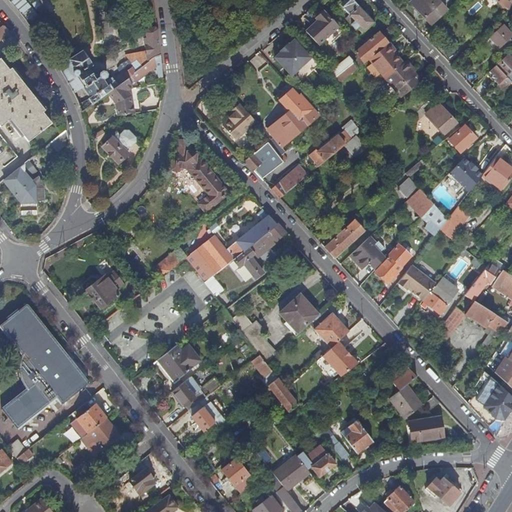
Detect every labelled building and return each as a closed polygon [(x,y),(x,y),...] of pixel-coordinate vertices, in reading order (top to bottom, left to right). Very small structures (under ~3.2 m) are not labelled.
[(8,0),(22,15),(32,7),(25,0),(8,0)] [(364,32),(374,23),(351,0),(346,0),(340,6),(349,16),(345,19),(355,30),(359,27),(364,32)] [(412,0),(410,2),(431,25),(447,10),(437,0),(412,0)] [(511,0),(508,0),(502,6),(509,12),(511,8),(511,0)] [(339,27),(324,11),(310,23),(313,26),(306,33),(319,46),(339,27)] [(499,27),(497,30),(498,31),(491,38),(500,48),(503,44),(507,48),(511,43),(511,41),(509,39),(511,36),(511,35),(503,26),(500,29),(499,27)] [(0,42),(10,35),(4,28),(0,30),(0,42)] [(133,68),(129,71),(131,76),(136,83),(156,68),(157,75),(162,74),(157,31),(154,29),(148,30),(146,34),(147,42),(146,42),(148,58),(137,64),(136,63),(132,66),(133,68)] [(369,60),(388,45),(379,34),(355,53),(360,59),(352,64),(357,70),(369,60)] [(311,58),(295,41),(289,47),(288,46),(280,53),(281,54),(275,60),(279,64),(286,64),(290,69),(294,74),(311,58)] [(394,52),(388,45),(369,60),(386,80),(403,66),(393,54),(394,52)] [(78,73),(76,75),(85,88),(83,89),(90,99),(88,100),(92,105),(95,103),(107,94),(116,104),(118,116),(119,116),(140,114),(139,105),(133,106),(132,97),(128,92),(133,88),(128,78),(131,76),(129,71),(122,76),(121,75),(117,78),(118,81),(115,83),(112,79),(107,83),(106,84),(108,87),(106,88),(102,81),(104,81),(106,79),(107,76),(105,73),(101,73),(93,79),(86,69),(87,69),(87,66),(79,55),(78,56),(77,54),(74,54),(70,57),(69,59),(71,61),(70,61),(78,73)] [(511,56),(509,54),(490,71),(497,78),(494,81),(503,91),(511,83),(511,56)] [(357,70),(352,64),(348,59),(327,76),(337,87),(357,70)] [(9,72),(0,60),(0,126),(1,128),(11,120),(29,143),(52,125),(43,115),(46,112),(11,69),(9,72)] [(405,64),(414,75),(415,73),(406,63),(405,64)] [(286,64),(279,64),(290,77),(294,74),(290,69),(286,64)] [(402,99),(421,83),(414,75),(405,64),(403,66),(386,80),(389,83),(402,99)] [(274,140),(281,148),(313,121),(307,114),(309,112),(310,107),(305,102),(300,101),(294,94),(283,103),(281,108),(287,115),(279,122),(278,120),(274,123),(275,125),(268,131),(274,140)] [(445,135),(463,118),(445,99),(427,115),(445,135)] [(256,124),(239,106),(231,113),(233,116),(229,120),(230,122),(223,129),(236,142),(246,134),(248,135),(253,130),(252,128),(256,124)] [(343,130),(344,132),(351,140),(361,133),(352,122),(343,130)] [(461,153),(476,139),(465,127),(450,141),(461,153)] [(58,152),(70,151),(69,143),(67,131),(51,144),(54,148),(58,152)] [(117,165),(127,155),(123,151),(125,148),(127,148),(129,150),(135,143),(134,139),(128,132),(124,132),(119,137),(119,142),(116,144),(112,139),(102,149),(117,165)] [(319,163),(321,165),(344,147),(348,143),(351,140),(344,132),(319,153),(317,151),(310,156),(317,164),(319,163)] [(280,158),(286,153),(281,148),(274,140),(271,142),(268,144),(280,158)] [(179,141),(178,156),(187,157),(188,153),(197,154),(197,151),(189,150),(190,142),(179,141)] [(54,148),(51,144),(43,150),(46,155),(54,148)] [(246,163),(263,181),(283,163),(279,158),(268,145),(268,144),(246,163)] [(178,156),(177,162),(177,168),(181,168),(187,169),(209,197),(199,205),(205,213),(229,194),(201,159),(200,160),(197,155),(197,154),(188,153),(187,157),(178,156)] [(470,165),(464,159),(450,175),(469,193),(482,177),(477,172),(477,171),(471,164),(470,165)] [(511,176),(511,170),(496,159),(494,161),(483,176),(502,191),(511,176)] [(37,173),(28,162),(4,182),(22,204),(38,204),(41,203),(43,203),(45,200),(45,192),(45,190),(42,186),(41,184),(40,182),(40,181),(37,181),(33,176),(37,173)] [(177,168),(177,162),(173,162),(172,172),(180,173),(181,168),(177,168)] [(424,165),(421,162),(409,171),(412,175),(424,165)] [(299,166),(270,190),(280,200),(308,176),(299,166)] [(420,190),(409,179),(398,189),(408,201),(420,190)] [(434,205),(427,198),(420,190),(408,201),(407,203),(422,219),(423,218),(434,205)] [(435,237),(440,231),(448,221),(434,205),(423,218),(428,223),(426,229),(435,237)] [(440,231),(452,241),(470,217),(458,208),(448,221),(440,231)] [(234,260),(277,226),(263,211),(257,215),(262,221),(227,250),(234,260)] [(356,222),(325,249),(335,260),(365,232),(356,222)] [(272,245),(286,234),(278,224),(277,226),(234,260),(241,268),(244,265),(256,280),(264,274),(254,262),(263,255),(260,252),(271,243),(272,245)] [(220,231),(215,225),(210,230),(214,235),(220,231)] [(205,284),(234,260),(227,250),(215,236),(186,260),(205,284)] [(370,238),(350,257),(363,271),(369,265),(376,259),(375,258),(379,254),(384,250),(378,242),(375,244),(370,238)] [(399,244),(388,256),(390,258),(376,274),(388,285),(403,269),(402,268),(412,257),(399,244)] [(470,290),(487,268),(464,250),(458,257),(476,271),(465,285),(470,290)] [(161,279),(186,260),(179,251),(154,270),(161,279)] [(369,265),(375,271),(385,260),(379,254),(375,258),(376,259),(369,265)] [(500,272),(490,265),(487,268),(470,290),(465,296),(470,299),(474,301),(487,283),(491,285),(500,272)] [(398,285),(402,288),(407,292),(408,290),(410,288),(415,292),(413,294),(423,302),(430,293),(436,286),(412,267),(398,285)] [(511,277),(503,272),(492,288),(511,300),(511,277)] [(124,286),(113,273),(97,286),(94,284),(91,284),(90,285),(88,287),(88,289),(88,291),(89,292),(88,293),(102,310),(120,296),(116,292),(124,286)] [(431,294),(430,293),(423,302),(441,316),(459,292),(451,286),(455,282),(446,275),(431,294)] [(306,329),(310,325),(318,318),(305,304),(307,303),(301,296),(281,315),(288,323),(291,321),(301,333),(306,329)] [(456,308),(460,311),(470,299),(465,296),(461,302),(456,308)] [(495,334),(498,336),(508,324),(508,323),(475,303),(466,315),(488,328),(489,327),(497,332),(495,334)] [(65,406),(67,405),(65,403),(89,384),(27,307),(28,306),(27,306),(0,326),(0,328),(1,328),(62,405),(60,406),(61,407),(64,405),(65,406)] [(456,308),(437,333),(445,339),(465,315),(460,311),(456,308)] [(310,325),(332,350),(339,343),(350,333),(328,309),(318,318),(310,325)] [(242,313),(232,321),(242,334),(253,325),(242,313)] [(266,333),(256,322),(253,325),(242,334),(244,336),(248,341),(258,354),(259,356),(266,365),(278,354),(262,337),(266,333)] [(511,337),(501,355),(506,358),(507,359),(511,351),(511,337)] [(323,358),(342,378),(343,377),(344,377),(359,365),(352,357),(350,358),(345,353),(347,352),(339,343),(332,350),(328,354),(323,358)] [(386,345),(374,354),(379,359),(391,350),(386,345)] [(180,353),(176,347),(154,364),(172,385),(193,369),(192,368),(180,353)] [(180,353),(192,368),(200,362),(188,347),(180,353)] [(275,381),(278,380),(273,373),(266,365),(259,356),(257,358),(252,362),(264,379),(270,375),(275,381)] [(511,385),(511,361),(507,359),(506,358),(495,373),(511,385)] [(407,385),(416,378),(406,367),(391,378),(394,382),(393,383),(399,391),(407,385)] [(215,377),(203,387),(209,393),(220,383),(215,377)] [(190,379),(172,393),(185,409),(186,408),(196,400),(194,397),(201,391),(195,385),(194,385),(190,379)] [(274,427),(299,406),(287,391),(278,380),(275,381),(269,387),(287,410),(277,418),(274,414),(269,418),(272,422),(269,424),(272,428),(274,427)] [(482,407),(477,415),(489,428),(496,421),(493,418),(505,419),(511,408),(511,398),(495,383),(492,388),(494,390),(482,407)] [(48,404),(49,403),(34,385),(33,386),(34,387),(4,412),(3,410),(2,411),(18,431),(18,430),(17,429),(48,403),(48,404)] [(391,397),(407,418),(424,405),(407,385),(399,391),(391,397)] [(480,404),(482,407),(494,390),(492,388),(480,404)] [(362,395),(359,397),(364,404),(368,402),(362,395)] [(189,412),(200,404),(196,400),(186,408),(189,412)] [(91,408),(87,403),(73,414),(77,420),(71,424),(82,439),(106,420),(99,411),(96,413),(91,407),(91,408)] [(217,427),(225,421),(210,403),(203,409),(193,417),(192,418),(204,433),(215,425),(217,427)] [(193,417),(203,409),(200,404),(189,412),(193,417)] [(444,437),(441,417),(409,422),(412,442),(444,437)] [(119,435),(106,420),(82,439),(81,440),(87,447),(94,441),(101,450),(119,435)] [(357,453),(373,441),(356,420),(341,433),(357,453)] [(333,436),(326,442),(342,463),(350,456),(333,436)] [(9,450),(17,460),(20,458),(27,452),(19,441),(9,450)] [(305,456),(300,460),(308,471),(311,469),(320,479),(336,466),(328,455),(327,456),(320,447),(306,458),(305,456)] [(265,449),(259,452),(264,463),(271,459),(265,449)] [(0,474),(13,464),(1,450),(0,451),(0,474)] [(33,457),(28,451),(27,452),(20,458),(24,464),(33,457)] [(300,460),(296,455),(272,475),(279,483),(286,493),(299,483),(298,481),(309,472),(308,471),(300,460)] [(249,477),(236,461),(222,472),(235,488),(249,477)] [(152,480),(146,471),(139,476),(136,471),(127,478),(130,482),(124,487),(126,489),(125,490),(133,501),(154,485),(151,481),(152,480)] [(299,483),(311,474),(309,472),(298,481),(299,483)] [(448,507),(462,492),(445,477),(439,483),(435,479),(425,491),(434,499),(436,497),(448,507)] [(272,488),(291,511),(301,511),(286,493),(279,483),(272,488)] [(405,511),(414,503),(399,487),(386,499),(387,500),(384,503),(391,511),(395,508),(396,510),(393,511),(405,511)] [(172,511),(177,509),(169,498),(149,511),(172,511)] [(280,511),(270,499),(264,504),(260,500),(255,505),(258,509),(253,511),(280,511)] [(51,511),(42,501),(28,511),(51,511)]
